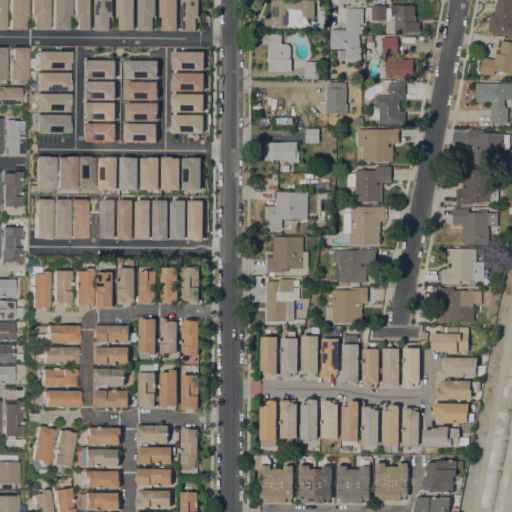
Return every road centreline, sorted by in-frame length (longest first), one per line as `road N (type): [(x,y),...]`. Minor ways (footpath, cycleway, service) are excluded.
road 1 (residential): [(228,511),(231,0)]
road 2 (residential): [(458,0),(395,323)]
road 3 (residential): [(426,346),(426,398),(229,388)]
road 4 (residential): [(231,38),(0,36)]
road 5 (residential): [(132,418),(91,418),(91,317)]
